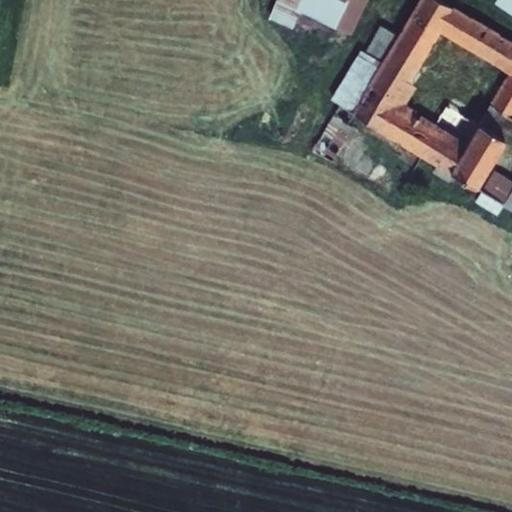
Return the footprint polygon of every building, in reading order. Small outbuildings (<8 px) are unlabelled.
[(357,31),(369,0),(277,0),(271,15),(297,25),(303,9),(357,31)] [(511,0),(497,0),(498,0),(511,8),(511,0)] [(360,81),(341,113),(354,121),(373,89),(360,81)] [(354,121),(341,113),(335,122),(348,129),(354,121)] [(511,209),(502,226),(511,232),(511,209)]
